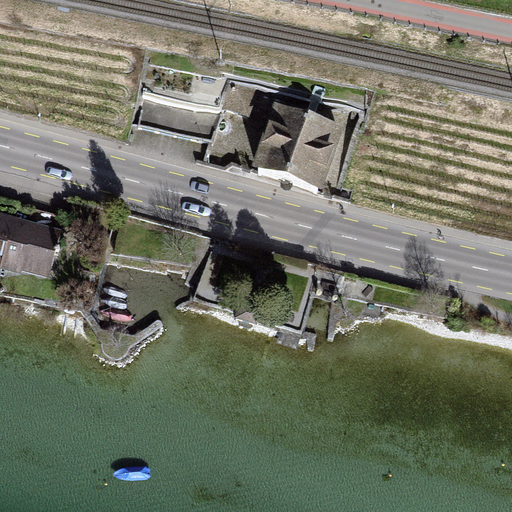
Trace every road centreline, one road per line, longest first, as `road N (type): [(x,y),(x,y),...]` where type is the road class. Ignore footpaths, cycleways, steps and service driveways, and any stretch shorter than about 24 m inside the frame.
road 1 (primary): [(511,277),(0,146)]
road 2 (residential): [(349,0),(511,31)]
